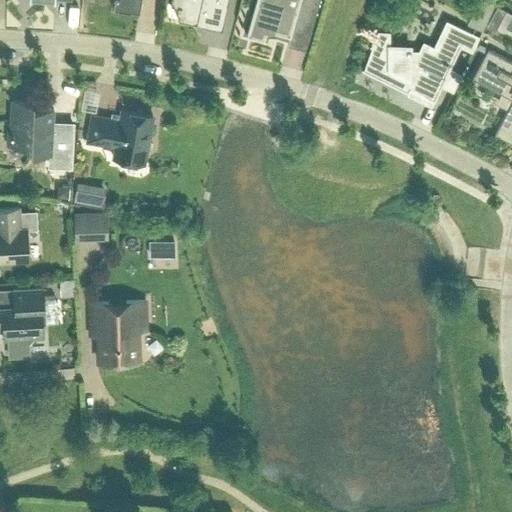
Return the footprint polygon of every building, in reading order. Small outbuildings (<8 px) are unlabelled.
[(113,0),(113,8),(138,12),(140,0),(113,0)] [(177,19),(220,28),(226,0),(170,0),(169,4),(177,6),(176,11),(178,12),(177,19)] [(255,0),(245,35),(263,40),(266,29),(289,36),(292,26),(309,31),(318,0),(255,0)] [(511,19),(498,14),(494,23),(511,30),(511,19)] [(440,35),(435,46),(422,39),(417,49),(388,48),(389,30),(376,29),(363,68),(361,67),(360,68),(407,91),(409,87),(433,99),(460,45),(462,46),(469,30),(445,18),(438,34),(440,35)] [(511,61),(487,48),(466,87),(467,87),(472,77),(511,98),(493,132),(511,142),(511,61)] [(53,107),(39,107),(40,103),(37,100),(32,99),(11,98),(9,121),(7,121),(6,144),(29,145),(29,152),(50,153),(53,107)] [(119,119),(91,113),(86,140),(114,145),(112,156),(143,162),(145,151),(148,150),(150,141),(148,138),(152,115),(120,109),(119,119)] [(0,259),(27,259),(25,227),(19,227),(18,206),(0,206),(0,259)] [(42,322),(44,322),(42,285),(12,287),(13,304),(0,304),(0,327),(2,328),(2,338),(6,338),(7,355),(28,354),(27,343),(42,326),(42,322)] [(137,329),(145,328),(144,299),(89,301),(90,333),(97,333),(98,360),(138,359),(137,329)]
